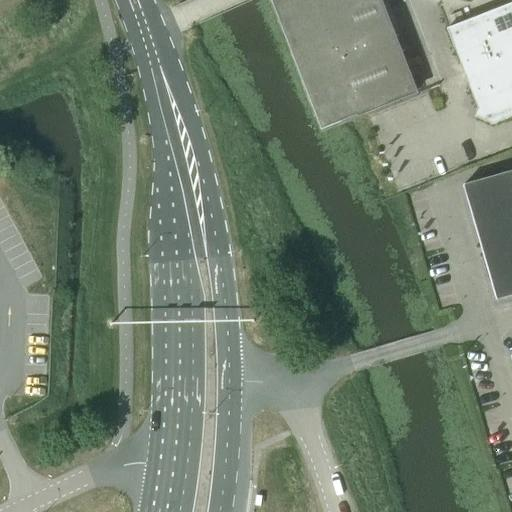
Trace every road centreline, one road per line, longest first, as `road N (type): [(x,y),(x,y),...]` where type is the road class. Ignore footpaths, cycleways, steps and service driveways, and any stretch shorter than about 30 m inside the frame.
road 1 (secondary): [(121,0),(160,148),(172,323),(166,464)]
road 2 (secondary): [(228,381),(204,167),(144,0)]
road 3 (unclassified): [(292,382),(336,511)]
road 4 (secondary): [(219,511),(228,381)]
